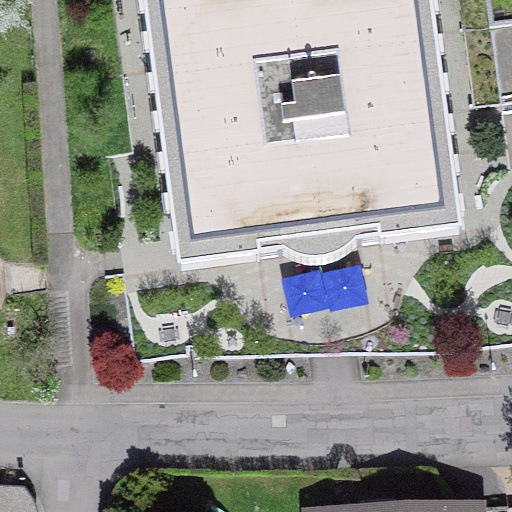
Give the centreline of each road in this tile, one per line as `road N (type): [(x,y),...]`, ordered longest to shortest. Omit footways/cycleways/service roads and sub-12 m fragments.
road 1 (residential): [(511,423),(351,437),(77,438)]
road 2 (unknown): [(308,391),(304,288),(332,253),(511,225)]
